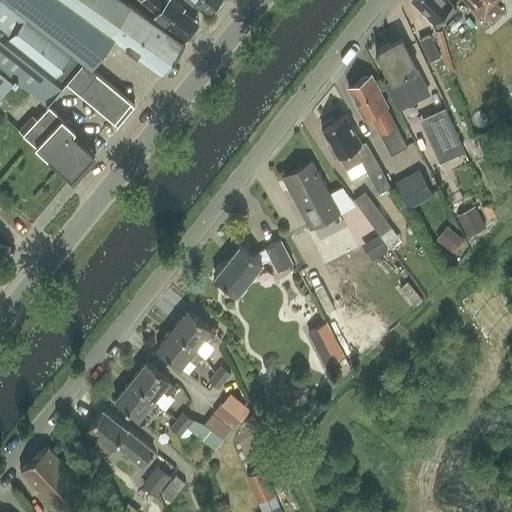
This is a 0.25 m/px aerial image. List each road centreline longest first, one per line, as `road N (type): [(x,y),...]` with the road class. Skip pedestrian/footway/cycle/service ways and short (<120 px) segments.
road 1 (unclassified): [(0,473),(386,0)]
road 2 (tertiary): [(0,341),(269,0)]
